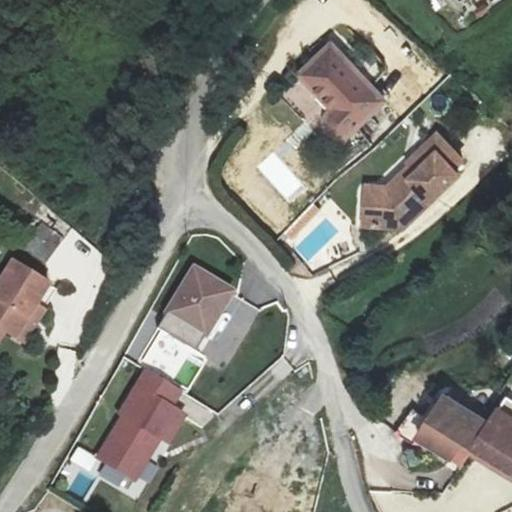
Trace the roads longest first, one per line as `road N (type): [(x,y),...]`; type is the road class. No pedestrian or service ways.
road 1 (residential): [(361,511),(322,350),(307,319),(252,243),(203,203),(180,169)]
road 2 (residential): [(6,511),(113,342),(180,169)]
road 3 (residential): [(264,0),(195,101),(180,169)]
